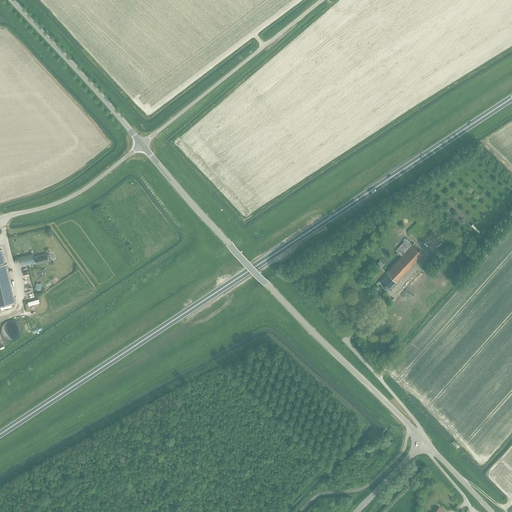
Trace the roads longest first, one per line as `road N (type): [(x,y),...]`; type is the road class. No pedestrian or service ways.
road 1 (trunk): [(0,434),(511,98)]
road 2 (tertiary): [(425,442),(142,144)]
road 3 (unclassified): [(142,144),(321,0)]
road 4 (tertiary): [(142,144),(11,0)]
road 5 (unclassified): [(142,144),(74,195),(0,218)]
